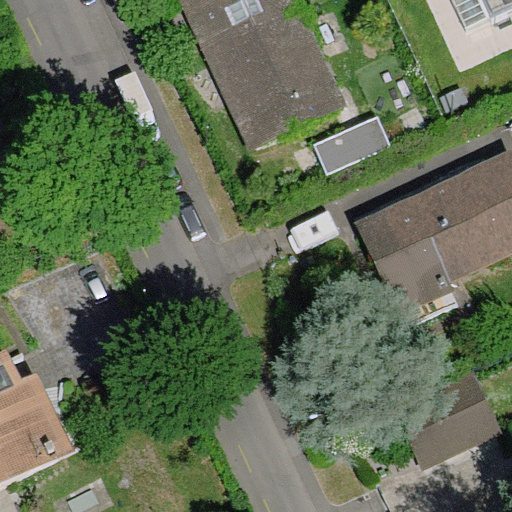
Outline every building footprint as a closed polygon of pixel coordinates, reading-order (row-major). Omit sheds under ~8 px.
[(185,0),(196,22),(242,0),(185,0)] [(242,0),(196,22),(258,152),(349,109),(296,0),(242,0)] [(511,0),(452,0),(466,30),(511,8),(511,0)] [(0,141),(10,137),(0,117),(0,141)] [(386,120),(325,144),(335,170),(396,146),(386,120)] [(364,231),(407,324),(457,301),(451,289),(511,261),(511,163),(511,164),(364,231)] [(0,497),(79,458),(44,388),(29,395),(13,364),(0,370),(0,497)] [(476,390),(409,419),(433,475),(500,446),(476,390)]
